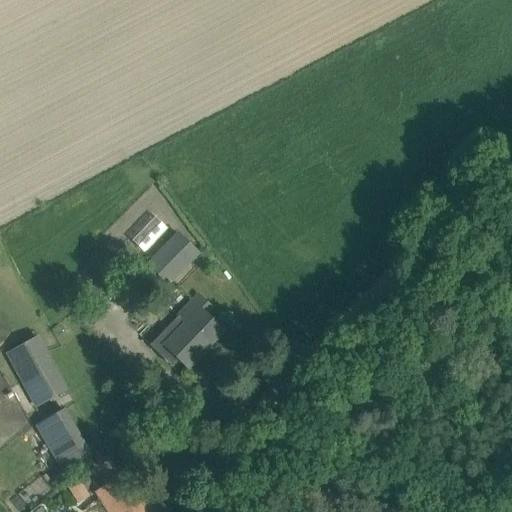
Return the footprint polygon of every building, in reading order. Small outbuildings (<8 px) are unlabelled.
[(131,239),(141,249),(164,228),(154,218),(131,239)] [(146,264),(166,284),(196,254),(177,234),(146,264)] [(211,307),(199,295),(198,294),(176,317),(184,325),(165,345),(187,366),(205,348),(203,347),(209,341),(210,343),(222,330),(205,313),(211,307)] [(7,354),(36,404),(67,387),(37,336),(7,354)] [(36,428),(59,465),(85,448),(62,412),(36,428)] [(124,472),(94,491),(107,511),(149,511),(124,472)] [(78,503),(89,496),(78,480),(67,487),(78,503)]
